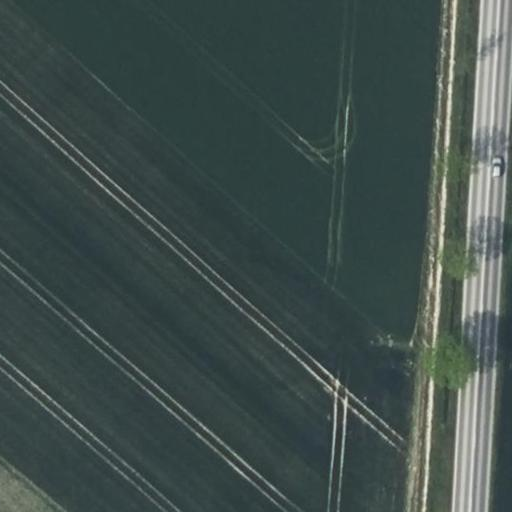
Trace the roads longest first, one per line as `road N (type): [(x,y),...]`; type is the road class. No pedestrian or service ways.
road 1 (track): [(415,511),(444,0)]
road 2 (secondary): [(468,511),(496,0)]
